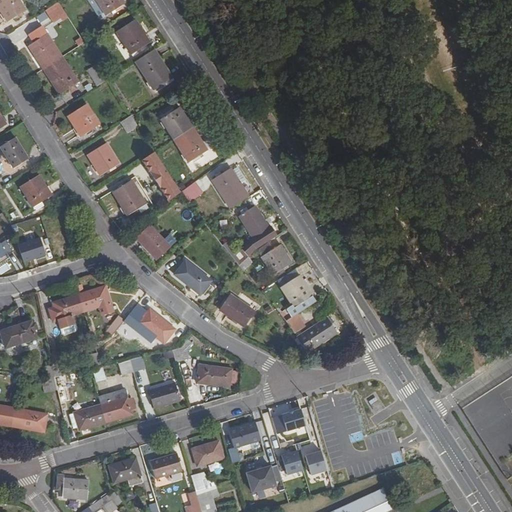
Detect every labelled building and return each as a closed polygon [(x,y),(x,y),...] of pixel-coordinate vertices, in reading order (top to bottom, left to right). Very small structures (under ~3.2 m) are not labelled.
[(25,11),(18,0),(0,0),(0,10),(7,22),(25,11)] [(87,0),(100,20),(106,16),(96,0),(87,0)] [(124,5),(120,0),(96,0),(106,16),(124,5)] [(61,17),(66,14),(58,2),(47,9),(55,21),(61,17)] [(149,44),(134,21),(117,32),(132,55),(149,44)] [(31,45),(45,68),(63,56),(44,25),(32,33),(37,41),(31,45)] [(78,82),(63,56),(45,68),(60,93),(78,82)] [(172,80),(158,58),(141,69),(154,91),(172,80)] [(85,69),(96,86),(108,79),(97,62),(85,69)] [(99,125),(87,103),(69,114),(81,135),(99,125)] [(160,119),(173,140),(191,128),(178,108),(160,119)] [(123,129),(135,122),(131,115),(120,123),(123,129)] [(205,151),(191,128),(173,140),(188,163),(205,151)] [(28,159),(15,138),(0,147),(13,169),(28,159)] [(118,165),(105,144),(87,154),(101,176),(118,165)] [(139,161),(166,202),(181,193),(153,152),(139,161)] [(225,201),(242,189),(240,184),(232,171),(230,168),(211,180),(225,201)] [(236,168),(232,171),(240,184),(244,182),(236,168)] [(39,176),(21,187),(34,208),(43,203),(52,197),(39,176)] [(148,209),(130,181),(112,192),(127,216),(137,210),(140,214),(148,209)] [(201,192),(195,182),(181,192),(188,201),(201,192)] [(225,201),(229,208),(247,197),(242,189),(225,201)] [(267,227),(254,206),(238,216),(252,237),(246,242),(253,252),(256,249),(258,247),(268,241),(277,235),(270,225),(267,227)] [(67,245),(61,225),(35,233),(40,253),(67,245)] [(170,247),(150,225),(137,237),(158,260),(170,247)] [(262,257),(274,275),(291,264),(280,246),(273,250),(268,241),(258,247),(256,249),(262,257)] [(244,252),(235,259),(240,265),(248,256),(244,252)] [(253,262),(248,256),(240,265),(244,270),(253,262)] [(211,281),(186,261),(175,275),(201,295),(211,281)] [(302,281),(299,276),(281,287),(293,305),(279,314),(285,321),(296,314),(316,302),(306,287),(302,281)] [(105,286),(80,294),(85,311),(96,308),(99,315),(113,310),(111,303),(105,286)] [(270,287),(264,291),(268,297),(273,293),(270,287)] [(73,315),(85,311),(80,294),(53,302),(55,306),(50,308),(54,320),(59,319),(61,327),(75,323),(73,315)] [(256,312),(231,296),(221,311),(246,327),(256,312)] [(174,330),(150,309),(139,323),(163,343),(174,330)] [(300,320),(296,314),(285,321),(290,327),(300,320)] [(337,333),(327,318),(306,332),(315,347),(337,333)] [(37,339),(32,322),(0,331),(6,348),(37,339)] [(75,323),(61,327),(63,332),(65,334),(76,330),(77,328),(75,323)] [(107,333),(112,337),(120,327),(115,323),(107,333)] [(126,332),(120,327),(112,337),(117,342),(126,332)] [(183,361),(179,349),(173,350),(176,363),(183,361)] [(146,370),(142,358),(130,361),(134,373),(146,370)] [(122,375),(134,373),(130,361),(119,363),(122,375)] [(62,363),(52,366),(55,379),(61,377),(65,376),(62,363)] [(230,387),(232,370),(200,365),(197,383),(230,387)] [(46,367),(49,380),(55,379),(52,366),(46,367)] [(95,383),(106,380),(102,368),(92,371),(95,383)] [(64,390),(61,377),(55,379),(58,391),(64,390)] [(51,393),(58,391),(55,379),(49,380),(51,393)] [(153,408),(180,401),(175,383),(148,391),(153,408)] [(128,397),(101,405),(106,423),(132,415),(128,397)] [(371,406),(375,412),(382,408),(378,401),(371,406)] [(0,423),(12,426),(16,408),(0,405),(0,423)] [(79,430),(106,423),(101,405),(74,413),(78,427),(79,430)] [(45,432),(48,415),(16,408),(12,426),(45,432)] [(286,432),(305,426),(301,410),(281,415),(286,432)] [(78,427),(74,413),(70,414),(74,428),(78,427)] [(234,447),(260,440),(255,423),(229,430),(234,447)] [(301,444),(305,455),(318,451),(315,440),(301,444)] [(223,459),(218,442),(192,450),(197,467),(223,459)] [(279,448),(280,454),(297,451),(295,445),(279,448)] [(229,453),(231,463),(246,460),(244,449),(229,453)] [(281,456),(287,475),(303,470),(297,451),(281,456)] [(259,468),(274,464),(272,452),(256,455),(259,468)] [(321,452),(305,456),(310,475),(326,471),(321,452)] [(154,480),(180,472),(175,455),(148,463),(154,480)] [(140,476),(134,459),(109,466),(113,483),(140,476)] [(270,467),(246,474),(252,493),(276,486),(270,467)] [(88,500),(89,482),(64,480),(64,475),(59,474),(57,488),(63,489),(62,493),(62,498),(88,500)] [(201,474),(190,477),(194,493),(210,488),(201,474)] [(210,488),(194,493),(198,505),(199,511),(213,511),(209,497),(216,495),(213,487),(210,488)] [(393,511),(383,488),(382,488),(382,490),(333,511),(388,511),(392,511),(393,511)] [(89,507),(93,511),(101,506),(111,499),(108,493),(89,507)] [(199,511),(198,505),(194,493),(188,495),(191,506),(192,511),(199,511)] [(105,511),(114,504),(111,499),(101,506),(105,511)]
